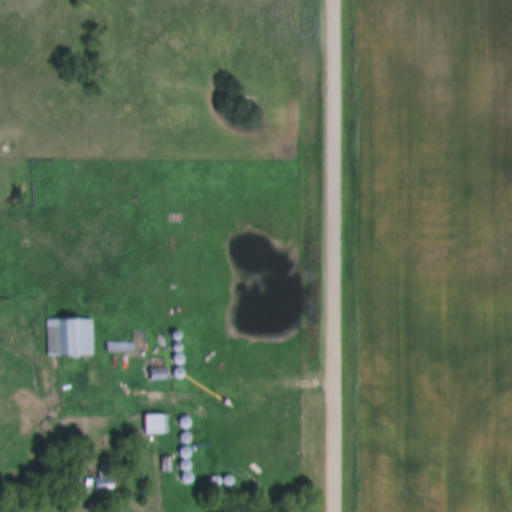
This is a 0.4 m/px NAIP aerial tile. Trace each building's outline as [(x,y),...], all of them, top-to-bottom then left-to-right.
[(52,309),(95,308),(96,347),(52,348),(52,309)] [(106,354),(132,355),(132,346),(106,345),(106,354)] [(164,371),(148,372),(148,383),(164,383),(164,371)] [(142,437),(167,437),(167,417),(142,417),(142,437)] [(112,492),(108,475),(84,481),(87,497),(112,492)]
